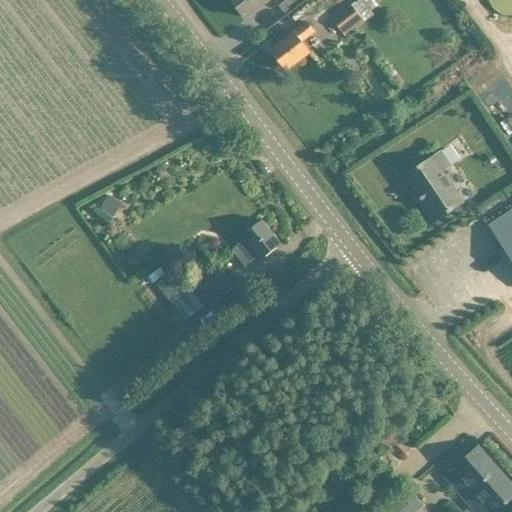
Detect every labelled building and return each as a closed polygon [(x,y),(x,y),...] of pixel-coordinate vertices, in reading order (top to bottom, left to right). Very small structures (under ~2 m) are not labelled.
[(231,0),(246,18),(261,5),(268,0),(231,0)] [(277,0),(275,2),(282,11),(295,0),(277,0)] [(511,0),(488,0),(492,6),(494,8),(497,11),(499,13),(503,15),(510,17),(511,17),(511,0)] [(305,4),(288,17),(294,26),(311,13),(305,4)] [(334,20),(346,36),(364,22),(352,6),(334,20)] [(286,71),(302,59),(311,52),(302,41),(315,31),(308,22),(295,32),(295,31),(270,50),(286,71)] [(509,101),(495,81),(483,89),(497,110),(509,101)] [(420,202),(434,223),(464,203),(443,171),(451,165),(441,151),(433,156),(406,174),(423,200),(420,202)] [(116,218),(125,205),(110,195),(102,209),(116,218)] [(511,259),(511,208),(488,225),(511,259)] [(262,259),(281,244),(263,220),(243,235),(246,239),(232,250),(246,267),(259,256),(262,259)] [(217,262),(196,279),(215,303),(236,286),(217,262)] [(177,268),(157,283),(185,321),(205,306),(177,268)] [(475,511),(496,511),(505,505),(511,498),(511,482),(479,445),(444,476),(457,491),(475,511)] [(382,511),(413,511),(423,504),(410,489),(386,510),(382,511)]
